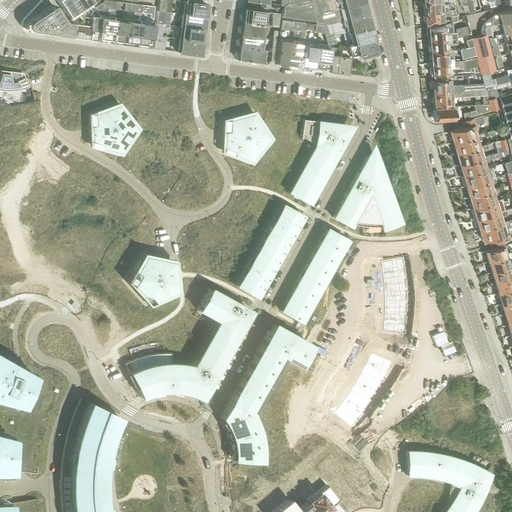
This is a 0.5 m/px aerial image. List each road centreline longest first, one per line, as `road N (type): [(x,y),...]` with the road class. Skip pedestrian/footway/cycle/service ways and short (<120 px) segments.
road 1 (residential): [(190,436),(115,402),(74,324),(47,319),(31,336),(34,349),(75,379),(51,462),(52,511)]
road 2 (residential): [(190,436),(360,136),(368,89)]
road 3 (tertiary): [(485,357),(402,88)]
road 4 (residential): [(213,68),(0,37)]
road 5 (residential): [(352,446),(485,357)]
road 6 (residential): [(368,89),(213,68)]
